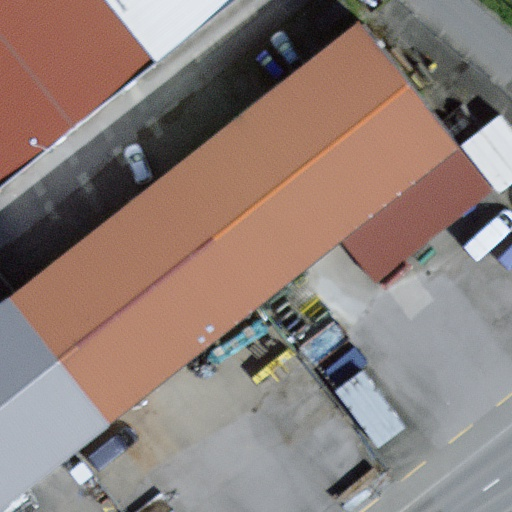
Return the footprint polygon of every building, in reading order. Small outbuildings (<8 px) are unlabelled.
[(0,0),(0,190),(159,59),(111,0),(0,0)] [(111,0),(159,59),(231,0),(111,0)] [(476,196),(438,150),(344,36),(180,171),(273,285),(342,228),(381,274),(476,196)] [(273,285),(180,171),(15,306),(109,419),(273,285)] [(15,306),(0,318),(0,508),(109,419),(15,306)]
